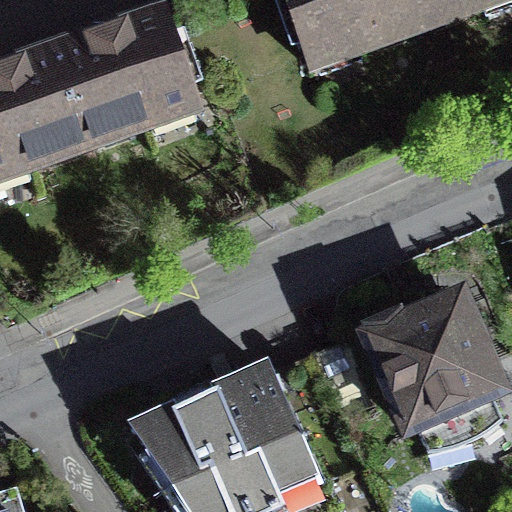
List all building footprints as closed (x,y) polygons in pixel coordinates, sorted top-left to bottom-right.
[(496,0),(225,0),(165,21),(191,94),(302,54),(307,68),(496,0)] [(165,21),(164,18),(52,58),(0,76),(0,179),(197,109),(191,94),(165,21)] [(400,319),(367,334),(408,431),(416,428),(427,453),(450,449),(473,441),(492,429),(504,419),(492,394),(498,391),(460,304),(404,329),(400,319)] [(378,407),(350,345),(317,360),(345,422),(378,407)] [(308,462),(269,376),(135,437),(185,511),(336,511),(313,459),(308,462)]
